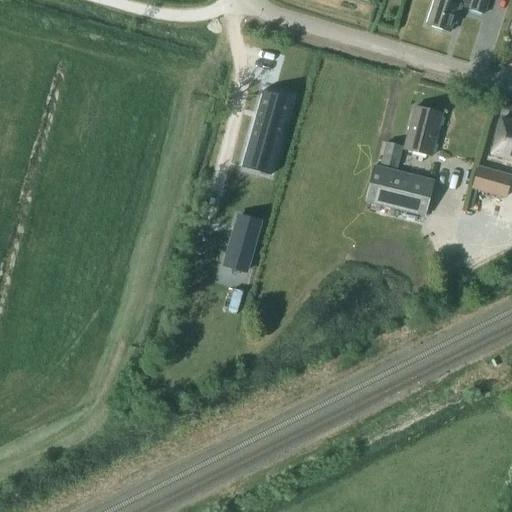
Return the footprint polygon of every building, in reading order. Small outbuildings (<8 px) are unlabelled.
[(434,0),(426,25),(449,32),(455,15),(458,16),(462,5),(469,7),(469,9),(484,14),(488,0),(434,0)] [(249,80),(286,90),(292,70),(269,64),(270,60),(256,56),(254,63),(245,60),(242,70),(251,73),(249,80)] [(264,90),(245,155),(274,163),(292,98),(264,90)] [(404,149),(431,156),(442,113),(414,107),(404,149)] [(511,123),(500,120),(491,155),(511,160),(511,123)] [(479,167),(474,188),(505,197),(511,176),(500,173),(502,166),(491,163),(489,170),(479,167)] [(366,202),(425,216),(433,181),(374,167),(366,202)] [(235,226),(223,265),(245,271),(256,232),(235,226)]
